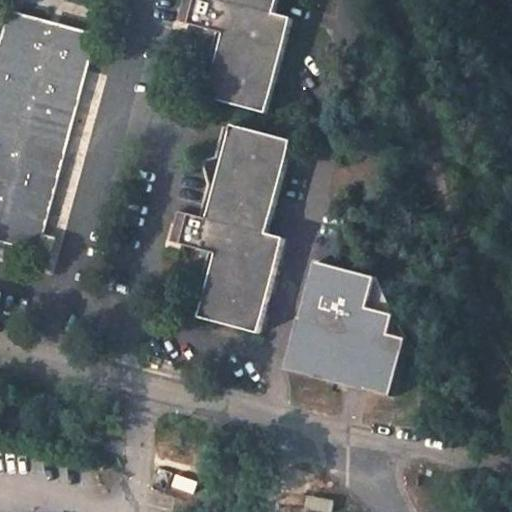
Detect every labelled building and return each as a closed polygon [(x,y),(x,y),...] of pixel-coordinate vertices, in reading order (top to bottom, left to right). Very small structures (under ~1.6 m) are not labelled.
[(281,0),(216,0),(216,2),(207,0),(185,0),(183,11),(193,14),(189,29),(226,39),(208,103),(267,120),(293,25),(276,20),(281,0)] [(183,11),(179,26),(189,29),(193,14),(183,11)] [(28,37),(0,31),(0,114),(29,119),(33,126),(55,130),(71,52),(59,50),(56,46),(30,42),(28,37)] [(0,123),(0,258),(12,261),(21,222),(29,212),(45,136),(3,128),(0,123)] [(293,145),(233,129),(207,223),(179,216),(175,230),(185,233),(181,250),(218,260),(201,323),(260,339),(285,245),(267,240),(293,145)] [(175,230),(170,247),(181,250),(185,233),(175,230)] [(377,284),(316,268),(288,374),(393,404),(408,347),(391,342),(396,322),(369,315),(377,284)]
